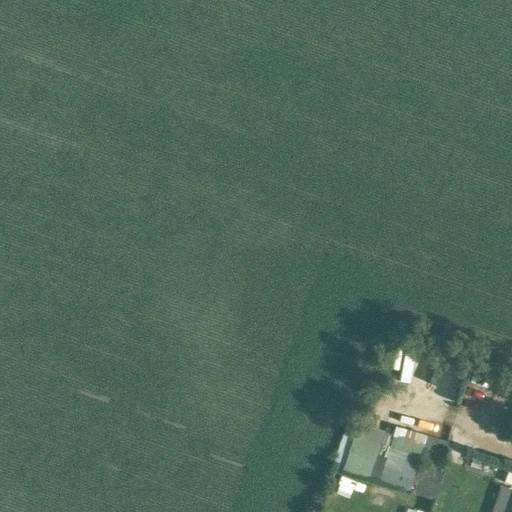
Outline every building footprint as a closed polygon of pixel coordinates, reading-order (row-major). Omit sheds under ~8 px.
[(366,475),(383,429),(357,419),(339,466),(366,475)] [(417,452),(443,457),(446,442),(420,437),(417,452)] [(434,500),(446,466),(425,458),(413,492),(434,500)] [(362,505),(382,510),(387,489),(367,485),(362,505)] [(511,511),(511,489),(502,486),(493,511),(511,511)]
